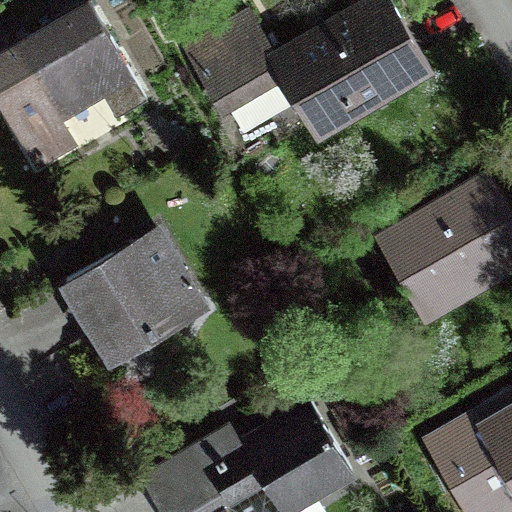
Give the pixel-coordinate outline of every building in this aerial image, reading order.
[(73,0),(15,34),(0,42),(0,99),(0,100),(36,162),(77,138),(65,117),(105,94),(116,113),(147,95),(92,0),(73,0)] [(316,135),(436,67),(397,0),(343,0),(271,41),(248,0),(208,23),(222,46),(193,62),(221,112),(283,77),(316,135)] [(0,99),(0,42),(15,34),(9,25),(0,30),(0,100),(0,99)] [(426,315),(511,262),(511,197),(487,157),(372,227),(426,315)] [(160,215),(58,274),(108,360),(210,301),(160,215)] [(140,466),(166,511),(323,511),(327,510),(319,495),(354,475),(323,420),(306,392),(239,430),(230,414),(140,466)] [(511,392),(485,409),(474,415),(511,478),(511,392)] [(469,511),(511,511),(511,478),(474,415),(485,409),(480,400),(423,433),(469,511)]
